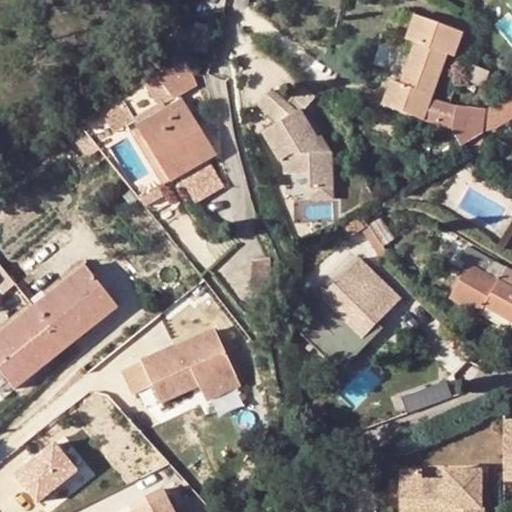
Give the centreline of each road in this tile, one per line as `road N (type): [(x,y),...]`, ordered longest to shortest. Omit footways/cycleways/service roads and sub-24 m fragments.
road 1 (residential): [(511,379),(384,432),(363,466),(355,511)]
road 2 (unknown): [(0,487),(113,388),(160,432)]
